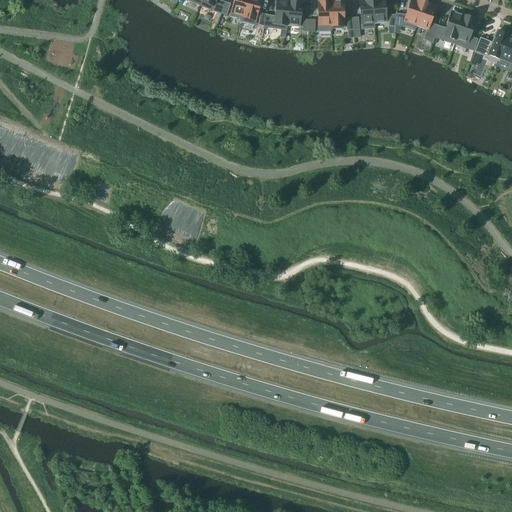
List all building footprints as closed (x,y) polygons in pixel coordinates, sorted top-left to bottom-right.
[(202,0),(200,6),(203,7),(211,10),(211,11),(216,12),(220,14),(224,2),(217,0),(202,0)] [(241,22),(247,0),(234,0),(230,16),(242,19),(241,22)] [(247,0),(241,22),(254,25),(260,0),(247,0)] [(266,15),(263,27),(269,28),(273,28),(274,29),(283,30),(286,30),(289,1),(284,0),(276,0),(276,8),(275,14),(275,17),(266,15)] [(371,0),(358,0),(361,29),(374,28),(371,0)] [(383,0),(371,0),(374,28),(374,23),(386,22),(383,0)] [(395,14),(394,27),(394,28),(394,26),(395,26),(397,26),(402,27),(403,27),(411,29),(411,30),(414,31),(423,2),(416,0),(411,0),(409,7),(407,12),(406,15),(395,14)] [(289,1),(286,30),(287,25),(299,27),(300,17),(301,11),(302,2),(289,1)] [(331,31),(330,1),(318,1),(318,31),(331,31)] [(331,29),(343,28),(342,1),(330,1),(331,31),(331,29)] [(224,2),(220,14),(226,16),(230,4),(224,2)] [(423,2),(414,31),(416,26),(426,30),(423,40),(432,43),(438,26),(430,23),(430,21),(432,15),(435,6),(423,2)] [(438,26),(432,43),(434,38),(442,40),(453,44),(463,16),(451,12),(448,20),(447,26),(446,29),(438,26)] [(260,14),(258,26),(263,27),(266,15),(260,14)] [(463,16),(453,44),(465,48),(473,51),(477,40),(469,37),(470,34),(472,28),(475,20),(463,16)] [(480,38),(469,64),(474,67),(479,55),(480,55),(498,62),(509,35),(507,35),(503,33),(497,31),(492,43),(486,40),(480,38)] [(509,35),(498,62),(499,60),(511,64),(511,37),(509,36),(509,35)]
